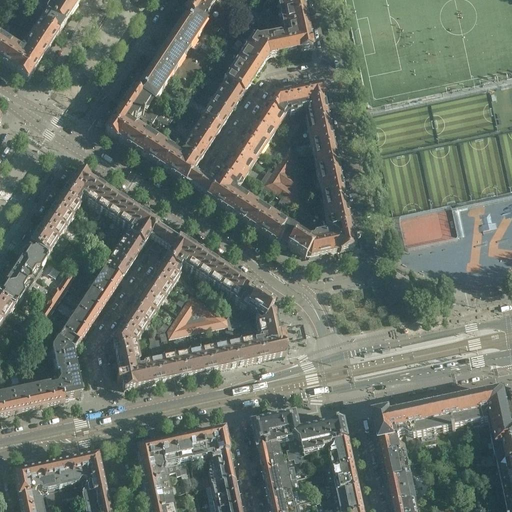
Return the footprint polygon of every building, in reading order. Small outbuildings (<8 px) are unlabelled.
[(63,28),(81,0),(53,0),(45,13),(46,17),(63,28)] [(210,11),(214,5),(206,0),(193,0),(184,14),(187,16),(201,25),(204,20),(205,22),(212,12),(210,11)] [(233,29),(245,11),(246,10),(242,7),(243,5),(244,5),(247,0),(238,0),(237,1),(238,2),(237,4),(236,3),(232,10),(229,14),(226,18),(218,31),(215,35),(225,41),(231,33),(233,29)] [(304,16),(301,1),(301,0),(277,5),(281,21),(304,16)] [(207,64),(213,54),(199,45),(193,54),(189,52),(205,28),(201,25),(187,16),(170,42),(167,40),(149,67),(152,69),(135,95),(153,107),(169,83),(173,86),(168,93),(182,102),(187,95),(188,96),(209,65),(207,64)] [(307,31),(304,16),(281,21),(284,38),(308,33),(307,31)] [(56,40),(63,28),(46,17),(43,23),(41,22),(37,27),(39,28),(56,40)] [(48,51),(56,40),(39,28),(35,34),(34,33),(30,38),(48,51)] [(311,50),(308,34),(308,33),(284,38),(283,39),(284,45),(286,44),(288,55),(311,50)] [(48,51),(30,38),(26,44),(28,45),(26,48),(27,49),(26,52),(41,62),(48,51)] [(288,55),(286,44),(284,45),(283,39),(281,38),(255,43),(268,60),(288,55)] [(268,60),(255,43),(251,41),(243,53),(244,54),(241,59),(260,72),(268,60)] [(0,64),(4,68),(16,50),(11,47),(9,49),(3,45),(0,49),(0,64)] [(15,75),(25,61),(23,55),(19,55),(17,54),(19,52),(16,50),(4,68),(15,75)] [(27,83),(41,62),(26,52),(26,54),(23,55),(25,61),(15,75),(27,83)] [(251,84),(260,72),(241,59),(237,65),(236,64),(231,71),(251,84)] [(251,84),(231,71),(226,78),(228,79),(224,85),(226,85),(243,97),(251,84)] [(235,109),(243,97),(226,85),(222,92),(220,90),(216,96),(235,109)] [(324,112),(320,92),(320,89),(318,90),(305,93),(310,113),(307,113),(308,116),(324,112)] [(136,122),(140,116),(152,124),(155,120),(167,128),(173,119),(153,107),(135,95),(132,93),(105,134),(117,142),(117,141),(117,142),(128,125),(129,126),(132,121),(134,122),(136,122)] [(310,113),(305,93),(285,97),(289,116),(289,117),(295,116),(295,118),(300,117),(299,115),(307,113),(310,113)] [(235,109),(216,96),(212,102),(214,103),(210,109),(228,120),(235,109)] [(289,116),(285,97),(273,100),(266,110),(282,121),(285,117),(289,116)] [(228,120),(210,109),(209,107),(205,113),(207,114),(203,120),(204,120),(221,131),(228,120)] [(278,127),(282,121),(266,110),(259,121),(277,133),(280,128),(278,127)] [(327,125),(324,112),(308,116),(306,118),(309,129),(327,125)] [(213,142),(221,131),(204,120),(200,126),(199,125),(195,131),(197,132),(213,142)] [(277,133),(259,121),(252,132),(268,143),(272,136),(274,137),(277,133)] [(128,149),(140,131),(135,127),(133,129),(129,126),(128,125),(117,142),(128,149)] [(330,138),(327,125),(309,129),(310,136),(308,137),(310,142),(330,138)] [(139,156),(150,140),(144,136),(145,134),(140,131),(128,149),(139,156)] [(206,154),(213,142),(197,132),(193,137),(191,136),(188,142),(206,154)] [(254,163),(265,147),(267,148),(270,144),(268,143),(252,132),(235,157),(251,168),(253,169),(256,164),(254,163)] [(332,151),(330,138),(310,142),(311,148),(312,147),(314,155),(332,151)] [(150,163),(162,145),(157,142),(155,143),(150,140),(139,156),(150,163)] [(206,154),(188,142),(184,147),(186,148),(183,153),(183,155),(198,165),(206,154)] [(161,171),(172,154),(166,150),(167,149),(162,145),(150,163),(161,171)] [(304,216),(304,215),(303,210),(302,206),(299,190),(298,185),(297,180),(295,169),(294,164),(293,159),(292,154),(290,147),(288,150),(286,154),(283,158),(271,176),(269,180),(266,184),(263,188),(263,189),(264,189),(268,192),(273,195),(282,201),(286,204),(290,206),(295,210),(300,213),(304,215),(304,216)] [(335,164),(332,151),(314,155),(315,162),(314,162),(315,168),(335,164)] [(172,178),(182,163),(180,156),(177,158),(172,154),(161,171),(172,178)] [(204,181),(199,178),(193,173),(198,165),(183,155),(180,156),(182,163),(172,178),(186,187),(186,186),(197,194),(205,199),(205,200),(220,209),(231,193),(235,193),(236,189),(220,179),(215,188),(204,181)] [(247,174),(251,168),(235,157),(227,168),(246,180),(249,175),(247,174)] [(338,176),(336,170),(335,164),(315,168),(316,173),(318,173),(319,180),(338,176)] [(246,180),(227,168),(220,179),(236,189),(238,189),(241,184),(243,185),(246,180)] [(79,199),(89,183),(90,183),(78,175),(65,194),(80,204),(81,201),(79,199)] [(341,189),(338,176),(319,180),(321,188),(319,188),(320,194),(341,189)] [(89,208),(100,190),(89,183),(79,199),(81,201),(86,204),(86,207),(89,208)] [(343,202),(341,189),(320,194),(321,199),(323,199),(325,206),(343,202)] [(101,214),(111,198),(100,190),(89,208),(95,213),(97,211),(101,214)] [(231,217),(242,200),(235,196),(235,193),(231,193),(220,209),(231,217)] [(80,207),(80,204),(65,194),(58,205),(76,217),(80,211),(78,210),(80,207)] [(111,223),(122,205),(111,198),(101,214),(105,217),(104,218),(111,223)] [(242,224),(253,206),(248,203),(247,204),(242,200),(231,217),(242,224)] [(346,215),(343,202),(325,206),(326,213),(324,214),(326,219),(346,215)] [(76,217),(58,205),(51,216),(68,227),(70,223),(72,224),(76,217)] [(123,228),(133,212),(122,205),(111,223),(117,227),(119,225),(123,228)] [(252,231),(263,214),(258,211),(258,209),(253,206),(242,224),(252,231)] [(133,237),(144,219),(133,212),(123,228),(127,231),(126,233),(132,237),(133,237)] [(263,238),(275,220),(270,217),(269,218),(263,214),(252,231),(263,238)] [(310,219),(309,214),(304,215),(304,216),(304,215),(301,220),(305,223),(307,220),(310,219)] [(349,228),(346,215),(326,219),(327,225),(329,224),(330,232),(349,228)] [(65,231),(68,227),(51,216),(44,227),(62,239),(67,232),(65,231)] [(191,250),(178,241),(178,242),(176,241),(169,235),(158,229),(158,228),(144,219),(133,237),(132,237),(129,240),(143,249),(149,240),(150,241),(151,242),(160,247),(170,254),(169,254),(171,255),(165,263),(179,273),(182,269),(180,268),(191,250)] [(316,224),(311,220),(310,219),(307,220),(305,223),(313,228),(316,224)] [(274,245),(285,229),(279,225),(280,224),(275,220),(263,238),(274,245)] [(62,239),(44,227),(36,238),(53,249),(56,245),(57,246),(62,239)] [(287,250),(296,237),(298,234),(286,227),(285,229),(274,245),(285,252),(287,250)] [(353,251),(349,228),(330,232),(332,233),(331,234),(336,238),(339,253),(339,254),(353,251)] [(339,253),(336,238),(331,234),(330,236),(327,237),(324,235),(319,236),(324,257),(339,253)] [(324,257),(319,236),(314,237),(313,240),(308,241),(306,244),(296,237),(287,250),(304,261),(305,260),(307,260),(324,257)] [(51,253),(53,249),(36,238),(30,247),(29,249),(30,249),(47,261),(52,254),(51,253)] [(136,260),(143,249),(129,240),(126,241),(124,243),(121,244),(118,248),(136,260)] [(136,260),(118,248),(113,256),(115,257),(113,261),(128,271),(136,260)] [(50,295),(31,283),(31,280),(35,274),(41,273),(46,265),(45,264),(47,261),(30,249),(27,253),(28,254),(23,262),(22,261),(5,287),(6,288),(1,295),(0,294),(0,300),(15,310),(17,307),(18,307),(23,300),(22,293),(26,287),(28,287),(47,299),(44,303),(45,308),(35,323),(43,328),(75,279),(67,274),(57,290),(53,291),(50,295)] [(192,273),(202,257),(191,250),(180,268),(182,269),(187,272),(188,271),(192,273)] [(202,282),(213,265),(202,257),(192,273),(195,276),(194,277),(202,282)] [(121,282),(128,271),(113,261),(110,265),(108,263),(103,271),(105,272),(121,282)] [(180,276),(179,273),(165,263),(158,274),(176,286),(181,279),(179,278),(180,276)] [(214,288),(224,272),(213,265),(202,282),(209,287),(210,285),(214,288)] [(121,282),(105,272),(98,282),(114,293),(121,282)] [(224,297),(235,279),(224,272),(214,288),(218,290),(216,292),(224,297)] [(176,286),(158,274),(150,285),(167,296),(170,292),(171,293),(176,286)] [(236,302),(246,287),(235,279),(224,297),(231,302),(232,300),(236,302)] [(101,314),(112,297),(114,293),(98,282),(84,303),(101,314)] [(154,319),(166,301),(164,300),(167,296),(150,285),(133,311),(150,322),(153,318),(154,319)] [(247,310),(256,296),(258,294),(246,287),(236,302),(234,305),(245,312),(247,310)] [(277,329),(274,311),(272,310),(274,308),(256,296),(247,310),(258,317),(257,319),(258,324),(255,325),(257,334),(277,329)] [(227,322),(191,299),(168,335),(169,342),(228,330),(227,322)] [(15,310),(0,300),(0,316),(6,320),(9,316),(10,318),(15,310)] [(87,334),(101,314),(84,303),(71,323),(87,334)] [(147,326),(150,322),(133,311),(126,322),(144,334),(149,327),(147,326)] [(144,334),(126,322),(119,333),(136,344),(138,340),(140,341),(144,334)] [(74,354),(87,334),(71,323),(57,344),(73,354),(74,354)] [(287,341),(285,330),(278,331),(277,329),(257,334),(258,337),(259,338),(260,341),(262,342),(263,345),(264,349),(282,345),(284,344),(284,341),(287,341)] [(136,344),(119,333),(112,343),(115,354),(133,350),(133,348),(136,344)] [(73,354),(57,344),(51,354),(53,365),(73,360),(74,360),(73,354)] [(262,364),(258,346),(253,347),(253,345),(245,346),(249,367),(262,364)] [(285,359),(282,345),(264,349),(263,345),(258,346),(262,364),(285,359)] [(249,367),(245,346),(237,348),(237,350),(232,351),(236,369),(249,367)] [(139,362),(137,353),(134,353),(133,350),(115,354),(117,366),(139,362)] [(236,369),(232,351),(228,352),(227,350),(219,352),(223,372),(236,369)] [(223,372),(219,352),(211,354),(211,356),(206,357),(210,375),(223,372)] [(206,357),(202,358),(201,356),(193,357),(197,378),(210,375),(206,357)] [(197,378),(193,357),(185,359),(185,361),(181,362),(185,380),(197,378)] [(76,373),(74,364),(73,360),(53,365),(56,378),(58,377),(76,373)] [(181,362),(176,363),(175,361),(167,363),(172,383),(185,380),(181,362)] [(138,373),(137,369),(139,365),(139,362),(117,366),(120,379),(138,375),(138,373)] [(172,383),(167,363),(159,365),(160,367),(155,368),(159,386),(172,383)] [(159,386),(155,368),(151,368),(151,366),(148,367),(147,369),(144,369),(142,372),(146,389),(159,386)] [(146,389),(142,372),(138,373),(138,375),(120,379),(123,393),(146,389)] [(81,399),(76,374),(76,373),(58,377),(59,384),(56,389),(50,391),(54,408),(63,406),(68,405),(67,402),(81,399)] [(54,408),(50,391),(49,389),(36,392),(40,411),(54,408)] [(40,411),(36,392),(24,394),(28,414),(40,411)] [(28,414),(24,394),(11,397),(16,416),(28,414)] [(16,416),(11,397),(0,399),(0,404),(3,419),(16,416)] [(511,427),(511,414),(508,398),(504,399),(503,399),(500,397),(390,420),(389,416),(374,419),(380,445),(399,441),(400,439),(401,440),(406,439),(410,441),(412,440),(415,442),(428,439),(428,437),(442,434),(443,436),(465,432),(464,429),(479,426),(480,428),(491,426),(493,432),(510,429),(510,428),(511,427)] [(317,453),(313,432),(301,434),(300,433),(297,418),(283,421),(287,442),(295,441),(301,445),(304,456),(317,453)] [(287,442),(283,421),(269,424),(269,423),(267,424),(272,449),(278,448),(277,444),(287,442)] [(272,449),(267,424),(265,424),(265,425),(253,427),(258,452),(272,449)] [(349,443),(345,424),(333,427),(333,428),(329,428),(328,428),(325,429),(324,430),(313,432),(317,453),(325,452),(325,450),(331,449),(333,446),(349,443)] [(511,447),(511,427),(510,428),(510,429),(493,432),(494,440),(491,440),(494,452),(511,447)] [(230,461),(224,435),(224,433),(214,435),(217,447),(215,448),(217,461),(212,463),(210,466),(212,475),(231,471),(229,462),(229,461),(230,461)] [(217,461),(215,448),(217,447),(214,435),(187,441),(191,462),(208,459),(211,461),(212,463),(217,461)] [(191,462),(187,441),(173,444),(177,465),(191,462)] [(407,467),(405,455),(403,449),(402,447),(400,448),(399,441),(380,445),(385,472),(407,467)] [(351,455),(349,443),(333,446),(331,449),(332,454),(330,454),(332,459),(351,455)] [(177,465),(173,444),(159,447),(164,468),(170,467),(170,469),(173,471),(178,470),(177,465)] [(164,468),(159,447),(146,450),(148,462),(150,462),(152,472),(153,477),(161,475),(160,471),(162,468),(164,468)] [(511,467),(511,447),(494,452),(496,463),(499,463),(501,470),(511,467)] [(280,460),(278,448),(272,449),(258,452),(261,464),(280,460)] [(152,472),(150,462),(148,462),(146,450),(136,452),(141,475),(152,472)] [(354,467),(351,455),(332,459),(334,471),(354,467)] [(104,496),(101,481),(100,475),(100,474),(99,474),(99,470),(99,469),(98,469),(97,464),(97,461),(97,460),(96,460),(96,461),(94,461),(88,463),(88,462),(14,478),(13,478),(18,500),(34,497),(36,498),(37,501),(45,499),(47,509),(54,507),(54,511),(55,511),(64,510),(63,505),(84,500),(104,496)] [(283,472),(280,460),(261,464),(264,476),(283,472)] [(356,479),(354,467),(334,471),(337,483),(356,479)] [(410,479),(407,467),(385,472),(388,484),(410,479)] [(511,487),(511,467),(501,470),(502,477),(499,478),(502,489),(511,487)] [(231,471),(212,475),(209,476),(212,489),(213,489),(234,484),(231,471)] [(286,471),(283,472),(264,476),(266,488),(289,483),(286,471)] [(165,485),(164,477),(161,475),(153,477),(152,472),(141,475),(144,490),(165,485)] [(359,491),(356,479),(337,483),(339,495),(359,491)] [(412,491),(410,479),(388,484),(390,496),(412,491)] [(291,495),(289,483),(266,488),(269,500),(291,495)] [(236,497),(234,484),(213,489),(216,502),(236,497)] [(168,499),(165,485),(144,490),(147,503),(168,499)] [(511,507),(511,487),(502,489),(504,501),(507,500),(509,508),(511,507)] [(363,511),(359,494),(359,491),(339,495),(342,511),(363,511)] [(415,503),(412,491),(390,496),(393,508),(415,503)] [(294,507),(291,495),(269,500),(271,511),(294,507)] [(95,511),(107,510),(104,496),(84,500),(83,501),(85,511),(95,511)] [(30,511),(40,510),(38,501),(37,501),(36,498),(34,497),(18,500),(20,511),(30,511)] [(229,511),(239,510),(236,497),(216,502),(217,511),(229,511)] [(171,511),(168,499),(147,503),(148,511),(171,511)] [(416,511),(415,503),(393,508),(393,511),(416,511)]
